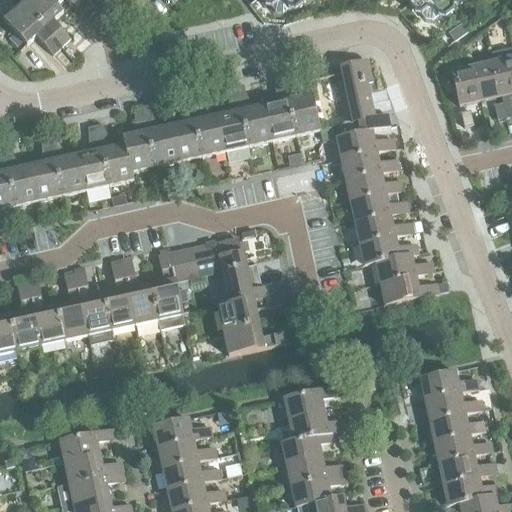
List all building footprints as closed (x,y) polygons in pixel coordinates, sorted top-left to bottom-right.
[(49,0),(28,0),(23,5),(62,49),(71,41),(54,22),(63,14),(57,8),(49,0)] [(49,0),(57,8),(65,0),(67,0),(83,17),(91,10),(82,0),(49,0)] [(82,0),(91,10),(100,1),(99,0),(82,0)] [(259,0),(262,5),(270,6),(277,16),(283,17),(292,9),(299,10),(304,6),(304,0),(409,0),(408,6),(412,11),(419,12),(427,22),(433,22),(442,15),(449,16),(454,13),(455,6),(458,3),(464,4),(469,0),(259,0)] [(62,49),(23,5),(5,21),(27,47),(37,38),(54,56),(62,49)] [(462,26),(455,31),(461,40),(468,34),(462,26)] [(494,64),(493,64),(501,98),(511,95),(511,51),(493,56),(494,64)] [(493,64),(472,69),(480,103),(501,98),(493,64)] [(340,127),(343,140),(372,133),(391,129),(388,116),(375,119),(368,84),(372,83),(369,67),(368,66),(366,65),(364,65),(340,70),(352,125),(340,127)] [(480,103),(472,69),(451,73),(459,107),(480,103)] [(290,78),(283,79),(296,140),(320,134),(312,97),(300,100),(290,78)] [(275,105),(265,107),(273,145),(296,140),(283,79),(274,81),(275,105)] [(243,88),(236,90),(249,150),(273,145),(265,107),(252,110),(243,88)] [(228,115),(218,118),(226,155),(249,150),(236,90),(228,91),(228,115)] [(196,99),(189,100),(202,161),(226,155),(218,118),(206,121),(196,99)] [(181,127),(171,129),(179,166),(202,161),(189,100),(180,102),(181,127)] [(511,103),(503,105),(506,119),(511,118),(511,103)] [(506,119),(503,105),(495,107),(498,121),(506,119)] [(149,109),(141,111),(154,171),(179,166),(171,129),(159,131),(149,109)] [(122,140),(124,147),(131,176),(154,171),(141,111),(134,112),(134,137),(122,140)] [(461,115),(464,129),(474,127),(471,113),(461,115)] [(103,127),(97,128),(110,188),(132,183),(131,176),(124,147),(113,149),(103,127)] [(89,155),(78,157),(86,193),(110,188),(97,128),(88,130),(89,155)] [(335,142),(332,129),(320,132),(320,134),(322,145),(335,142)] [(336,141),(341,163),(377,155),(396,151),(393,141),(375,145),(372,133),(343,140),(336,141)] [(56,137),(49,138),(62,199),(86,193),(78,157),(66,160),(56,137)] [(42,165),(32,167),(40,204),(62,199),(49,138),(42,140),(42,165)] [(10,147),(3,148),(16,209),(40,204),(32,167),(19,170),(10,147)] [(0,212),(16,209),(3,148),(0,149),(0,212)] [(341,163),(345,184),(382,176),(400,172),(398,163),(380,167),(377,155),(341,163)] [(350,205),(386,197),(404,193),(402,184),(384,188),(382,176),(345,184),(350,205)] [(350,205),(355,227),(391,219),(409,215),(407,205),(389,209),(386,197),(350,205)] [(355,227),(359,248),(395,240),(414,236),(412,227),(393,230),(391,219),(355,227)] [(255,232),(241,235),(242,241),(256,238),(255,232)] [(376,266),(412,259),(419,257),(417,248),(398,252),(395,240),(359,248),(364,269),(376,266)] [(223,274),(231,308),(231,309),(281,298),(279,288),(264,292),(258,268),(248,270),(244,255),(241,256),(238,242),(218,246),(223,274)] [(213,276),(223,274),(218,246),(206,249),(212,276),(213,276)] [(212,276),(206,249),(194,251),(201,279),(212,276)] [(189,282),(201,279),(194,251),(183,254),(189,282)] [(176,284),(189,282),(183,254),(170,257),(176,284)] [(178,294),(176,284),(170,257),(160,259),(166,286),(152,289),(160,323),(158,323),(161,334),(186,328),(181,306),(178,294)] [(376,266),(381,287),(417,279),(435,275),(433,266),(414,270),(412,259),(376,266)] [(136,328),(158,323),(160,323),(152,289),(139,292),(133,265),(123,268),(136,328)] [(113,333),(136,328),(123,268),(113,270),(118,296),(105,299),(113,333)] [(113,333),(105,299),(92,302),(86,276),(76,278),(89,338),(89,339),(91,349),(115,344),(113,333)] [(66,344),(89,339),(89,338),(76,278),(66,280),(72,307),(58,310),(66,344)] [(417,279),(381,287),(385,308),(440,296),(438,287),(419,291),(417,279)] [(43,349),(66,344),(58,310),(45,313),(39,286),(29,289),(43,349)] [(19,354),(43,349),(29,289),(19,291),(24,317),(12,320),(19,354)] [(186,292),(178,294),(181,306),(188,304),(186,292)] [(219,311),(225,335),(260,327),(257,314),(284,308),(281,298),(231,309),(231,308),(219,311)] [(0,358),(19,354),(12,320),(0,322),(0,358)] [(260,327),(225,335),(230,360),(292,346),(289,335),(263,341),(260,327)] [(423,382),(428,405),(463,397),(481,393),(479,383),(461,387),(459,375),(423,382)] [(286,401),(291,424),(326,416),(324,405),(343,401),(341,390),(286,401)] [(428,405),(432,425),(468,418),(485,414),(483,404),(465,408),(463,397),(428,405)] [(291,424),(295,444),(338,436),(350,433),(348,424),(329,428),(326,416),(291,424)] [(437,447),(472,439),(490,435),(487,424),(470,428),(468,418),(432,425),(437,447)] [(161,452),(195,444),(214,440),(212,430),(193,434),(191,422),(156,430),(161,452)] [(62,445),(67,466),(102,458),(99,446),(118,442),(116,433),(62,445)] [(284,447),(289,468),(324,460),(321,449),(340,445),(338,436),(295,444),(284,447)] [(437,447),(441,467),(477,460),(495,456),(492,446),(474,450),(472,439),(437,447)] [(161,452),(165,472),(200,465),(219,461),(217,451),(198,455),(195,444),(161,452)] [(67,466),(71,486),(71,487),(125,475),(123,465),(104,469),(102,458),(67,466)] [(35,460),(23,463),(25,474),(37,471),(35,460)] [(289,468),(293,490),(347,478),(345,468),(326,473),(324,460),(289,468)] [(441,467),(446,488),(481,480),(499,477),(497,467),(479,471),(477,460),(441,467)] [(17,461),(5,464),(7,472),(19,469),(17,461)] [(165,472),(170,494),(205,486),(223,482),(221,472),(203,476),(200,465),(165,472)] [(60,489),(64,510),(111,500),(109,489),(127,485),(125,475),(71,487),(71,486),(60,489)] [(298,510),(309,508),(333,502),(331,491),(349,487),(347,478),(293,490),(298,510)] [(450,509),(462,507),(497,499),(504,498),(502,488),(484,492),(481,480),(446,488),(450,509)] [(173,511),(186,511),(209,507),(228,503),(225,493),(207,497),(205,486),(170,494),(173,511)] [(462,511),(511,511),(511,507),(499,510),(497,499),(462,507),(462,511)] [(64,511),(132,511),(132,508),(114,511),(111,500),(64,510),(64,511)] [(309,508),(309,511),(366,511),(366,508),(347,511),(345,500),(333,502),(309,508)]
